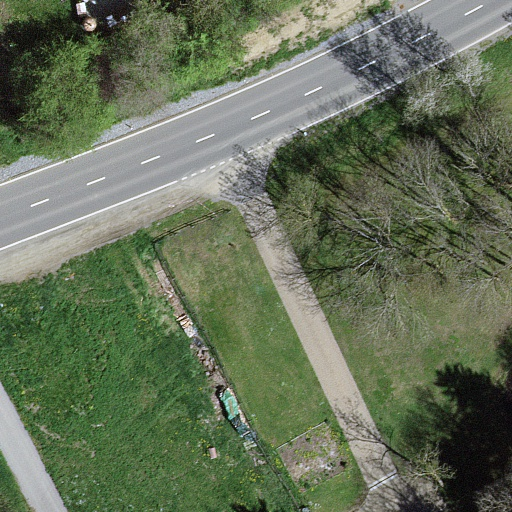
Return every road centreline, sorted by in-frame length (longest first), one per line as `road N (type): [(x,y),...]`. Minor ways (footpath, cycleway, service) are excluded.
road 1 (tertiary): [(0,221),(327,85),(499,0)]
road 2 (unknown): [(416,511),(216,131)]
